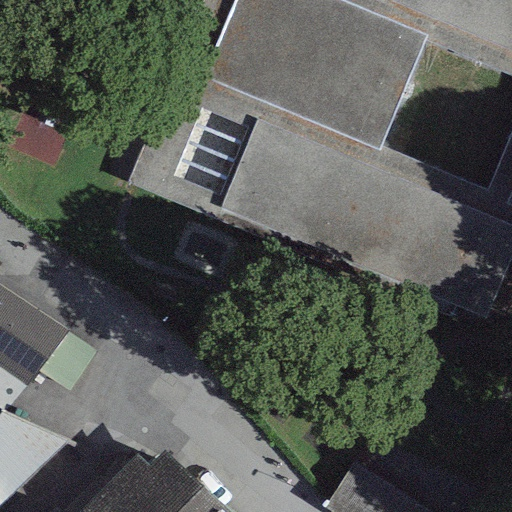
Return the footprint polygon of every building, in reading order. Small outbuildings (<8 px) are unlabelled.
[(233,0),(203,74),(381,147),(425,42),(323,0),(233,0)] [(511,0),(381,0),(511,50),(511,0)] [(511,227),(254,124),(217,215),(487,323),(511,260),(511,227)] [(0,369),(28,386),(65,336),(0,294),(0,369)] [(0,507),(53,465),(18,423),(0,437),(0,507)] [(92,507),(95,511),(219,511),(161,456),(146,470),(136,461),(92,507)] [(434,511),(351,461),(319,511),(434,511)]
